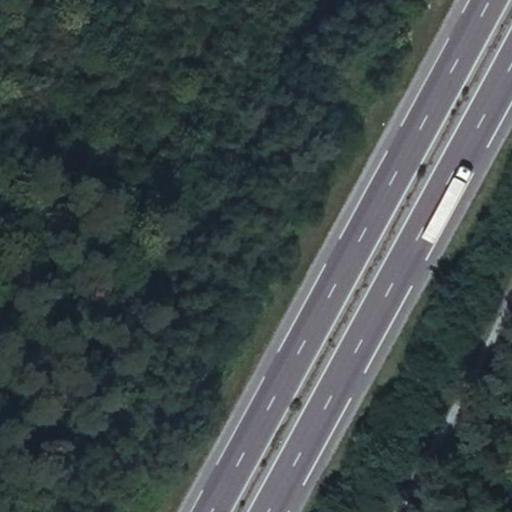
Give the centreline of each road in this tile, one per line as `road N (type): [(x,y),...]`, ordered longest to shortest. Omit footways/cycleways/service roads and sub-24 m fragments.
road 1 (trunk): [(488,0),(213,511)]
road 2 (track): [(333,0),(62,511)]
road 3 (trunk): [(266,511),(511,55)]
